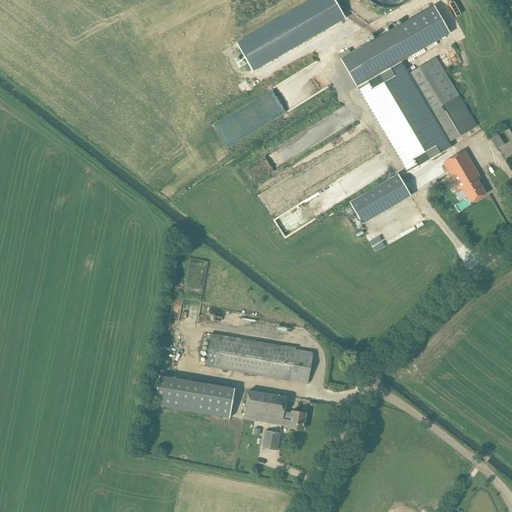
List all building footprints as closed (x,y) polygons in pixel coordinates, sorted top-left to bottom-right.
[(344,17),(334,0),(313,0),(237,44),(252,70),(344,17)] [(384,0),(381,8),(407,4),(408,0),(384,0)] [(402,64),(401,62),(449,33),(434,6),(339,61),(356,90),(402,64)] [(408,74),(402,64),(356,90),(405,174),(407,173),(416,189),(441,174),(440,172),(446,168),(457,186),(477,174),(464,150),(443,162),(439,155),(451,147),(449,142),(477,126),(459,97),(435,58),(408,74)] [(218,134),(228,129),(226,125),(228,123),(225,118),(213,123),(218,134)] [(249,132),(253,123),(245,119),(241,128),(249,132)] [(497,148),(504,143),(497,131),(489,136),(497,148)] [(477,174),(457,186),(459,190),(462,188),(471,202),(485,194),(476,180),(480,178),(477,174)] [(349,203),(362,224),(410,196),(398,175),(349,203)] [(282,235),(331,210),(322,193),(273,219),(282,235)] [(393,242),(387,232),(369,242),(375,252),(393,242)] [(199,319),(207,260),(188,258),(180,317),(199,319)] [(295,348),(210,334),(205,365),(307,383),(312,353),(295,350),(295,348)] [(159,376),(154,406),(229,419),(234,389),(159,376)] [(248,391),(243,419),(281,425),(282,422),(290,424),(289,427),(289,428),(302,430),(305,414),(292,411),(292,413),(284,411),(286,398),(248,391)] [(280,434),(265,431),(262,448),(277,451),(280,434)]
